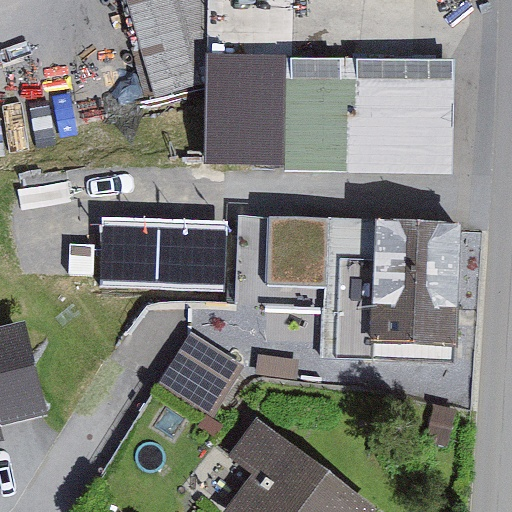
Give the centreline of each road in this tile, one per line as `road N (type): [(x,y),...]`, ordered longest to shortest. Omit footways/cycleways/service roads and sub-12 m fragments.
road 1 (residential): [(42,511),(149,344)]
road 2 (tertiary): [(511,337),(500,511)]
